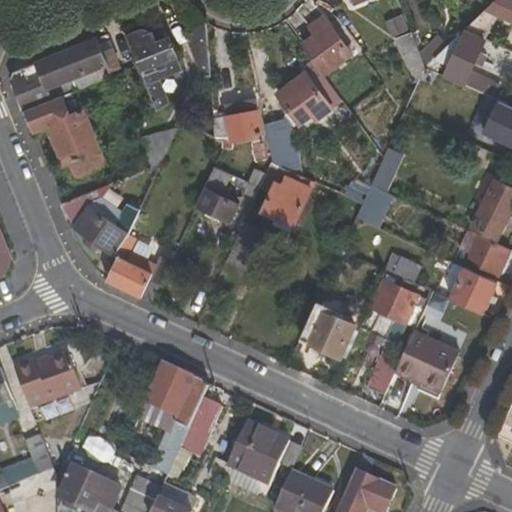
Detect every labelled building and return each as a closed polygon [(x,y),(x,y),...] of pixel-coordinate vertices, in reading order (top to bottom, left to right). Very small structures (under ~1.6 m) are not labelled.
[(511,0),(496,0),(489,7),(482,14),(465,30),(486,39),(498,12),(511,17),(511,0)] [(325,18),(312,27),(317,33),(330,25),(325,18)] [(211,76),(208,38),(205,22),(191,28),(193,56),(204,76),(211,76)] [(327,72),(351,54),(330,25),(317,33),(305,42),(327,72)] [(154,33),(143,28),(128,34),(141,66),(158,111),(170,102),(162,79),(182,71),(169,36),(157,41),(154,33)] [(479,51),(486,39),(465,30),(449,45),(428,65),(439,70),(443,70),(442,74),(463,84),(474,63),(483,67),(489,56),(479,51)] [(421,53),(412,32),(399,39),(420,81),(427,67),(421,53)] [(427,67),(428,65),(449,45),(439,36),(421,53),(427,67)] [(98,38),(19,70),(15,82),(26,110),(28,110),(76,91),(113,76),(111,71),(122,66),(111,41),(101,45),(98,38)] [(335,105),(342,100),(317,65),(280,93),(302,123),(314,114),(319,119),(334,108),(335,105)] [(419,119),(439,74),(427,67),(420,81),(405,112),(419,119)] [(127,93),(145,87),(137,70),(121,76),(127,93)] [(85,107),(82,108),(76,91),(28,110),(37,131),(51,126),(73,181),(109,166),(85,107)] [(253,136),(268,133),(263,112),(216,120),(217,138),(231,139),(230,143),(253,140),(253,136)] [(511,124),(510,128),(503,126),(497,138),(511,146),(511,124)] [(153,168),(162,165),(178,128),(141,139),(153,168)] [(294,171),(284,129),(268,133),(275,163),(294,171)] [(401,164),(385,156),(384,157),(372,185),(387,192),(401,164)] [(289,177),(294,171),(275,163),(269,173),(262,187),(260,191),(272,195),(265,209),(297,223),(304,206),(280,196),(289,177)] [(262,187),(250,181),(216,167),(198,207),(233,222),(242,204),(227,198),(230,190),(226,188),(230,180),(247,188),(245,193),(257,199),(260,191),(262,187)] [(269,173),(257,168),(250,181),(262,187),(269,173)] [(304,206),(313,187),(289,177),(280,196),(304,206)] [(473,227),(498,239),(511,211),(511,188),(496,181),(473,227)] [(401,198),(387,192),(372,185),(365,203),(358,217),(379,227),(389,204),(397,206),(401,198)] [(95,198),(92,192),(62,204),(75,227),(90,237),(86,242),(98,250),(102,246),(115,254),(123,247),(129,234),(140,210),(127,204),(115,224),(90,206),(95,198)] [(247,269),(266,229),(247,220),(228,261),(247,269)] [(0,278),(5,277),(13,257),(0,224),(0,278)] [(466,261),(502,277),(511,253),(511,251),(468,230),(460,247),(470,251),(466,261)] [(132,251),(137,238),(129,234),(123,247),(108,280),(154,302),(178,251),(166,246),(158,262),(132,251)] [(424,265),(394,252),(386,269),(388,270),(416,283),(424,265)] [(451,298),(484,313),(499,281),(465,267),(451,298)] [(385,275),(361,329),(407,349),(416,330),(418,326),(410,323),(423,293),(385,275)] [(434,291),(426,288),(423,293),(410,323),(418,326),(434,291)] [(341,354),(354,323),(317,307),(303,338),(341,354)] [(416,330),(407,349),(403,359),(398,371),(443,391),(462,350),(416,330)] [(388,352),(372,386),(387,394),(398,371),(403,359),(388,352)] [(38,365),(35,359),(15,367),(31,408),(83,390),(69,353),(38,365)] [(204,401),(211,385),(164,365),(143,412),(160,419),(162,416),(174,421),(153,468),(170,475),(192,428),(204,401)] [(0,426),(20,418),(2,369),(0,369),(0,426)] [(213,439),(226,411),(204,401),(192,428),(213,439)] [(271,485),(291,442),(249,422),(229,466),(271,485)] [(34,458),(3,471),(4,475),(10,488),(55,468),(41,434),(26,441),(34,458)] [(96,511),(110,482),(65,461),(58,476),(58,511),(96,511)] [(153,511),(170,475),(153,468),(144,464),(133,488),(148,496),(142,510),(145,511),(153,511)] [(281,511),(325,511),(335,491),(293,472),(276,509),(281,511)] [(4,475),(0,476),(0,492),(10,488),(4,475)] [(359,476),(350,494),(348,493),(338,511),(366,511),(367,511),(387,511),(396,494),(359,476)] [(96,511),(120,511),(114,509),(123,487),(110,482),(96,511)] [(189,511),(163,500),(157,511),(189,511)]
